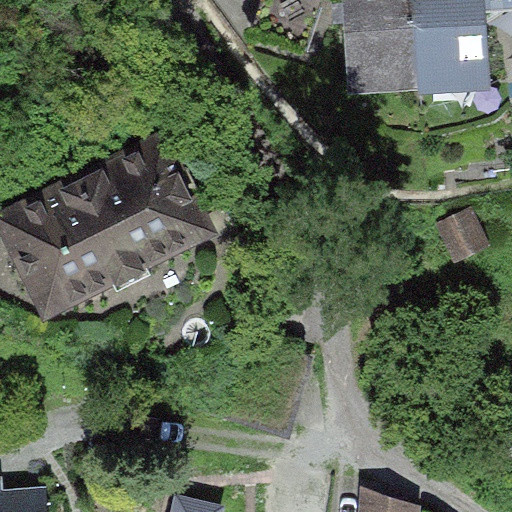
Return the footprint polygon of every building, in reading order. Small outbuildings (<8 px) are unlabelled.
[(494,0),(341,0),(351,85),(502,68),(494,0)] [(162,132),(8,220),(63,316),(217,228),(162,132)] [(0,511),(44,511),(43,491),(1,493),(1,486),(0,485),(0,511)] [(424,511),(425,507),(364,487),(363,511),(424,511)] [(225,511),(226,507),(180,497),(177,511),(225,511)]
